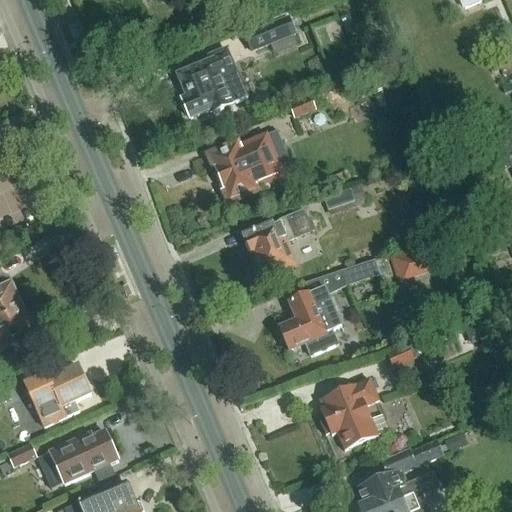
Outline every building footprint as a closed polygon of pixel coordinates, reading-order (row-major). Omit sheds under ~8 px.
[(460,0),(465,11),(484,3),(482,0),(460,0)] [(338,16),(315,27),(323,44),(347,33),(338,16)] [(250,55),(293,37),(287,21),(244,39),(250,55)] [(511,56),(509,49),(485,59),(492,75),(508,68),(511,76),(511,56)] [(212,116),(231,108),(230,107),(247,100),(227,52),(209,59),(211,64),(178,78),(187,100),(182,103),(189,121),(211,112),(212,116)] [(311,99),(289,107),(295,122),(317,113),(311,99)] [(256,188),(270,182),(293,172),(277,135),(240,151),(238,145),(208,158),(209,160),(207,162),(210,168),(212,169),(223,196),(222,198),(225,204),(227,204),(228,206),(258,194),(256,188)] [(511,150),(511,151),(507,143),(491,147),(505,173),(511,169),(511,150)] [(365,201),(361,189),(351,192),(324,201),(328,213),(355,205),(365,201)] [(264,276),(266,279),(273,280),(277,275),(296,267),(286,243),(313,232),(306,214),(244,239),(260,278),(264,276)] [(430,247),(391,261),(399,285),(438,272),(430,247)] [(374,265),(345,274),(349,288),(379,279),(374,265)] [(340,277),(324,285),(330,298),(346,290),(340,277)] [(0,324),(21,315),(9,289),(0,293),(0,324)] [(341,330),(337,320),(342,318),(335,300),(329,302),(324,290),(290,305),(298,324),(279,332),(288,353),(304,346),(309,360),(338,349),(332,334),(341,330)] [(21,315),(0,324),(0,355),(33,341),(21,315)] [(483,325),(464,332),(470,348),(489,342),(483,325)] [(408,350),(388,359),(395,373),(415,364),(408,350)] [(92,398),(79,371),(49,384),(46,379),(28,387),(48,429),(80,415),(75,405),(92,398)] [(323,402),(326,408),(319,411),(324,423),(320,425),(325,439),(330,437),(331,439),(337,437),(344,454),(378,440),(365,409),(378,404),(369,383),(323,402)] [(5,387),(0,389),(0,406),(11,401),(5,387)] [(117,465),(104,435),(92,440),(90,437),(48,457),(63,490),(117,465)] [(389,480),(353,495),(359,511),(426,511),(415,485),(406,489),(401,477),(441,460),(435,445),(410,455),(409,453),(382,464),(389,480)] [(30,448),(6,460),(12,473),(36,462),(30,448)] [(140,511),(139,509),(134,508),(132,506),(129,507),(121,490),(69,511),(140,511)]
